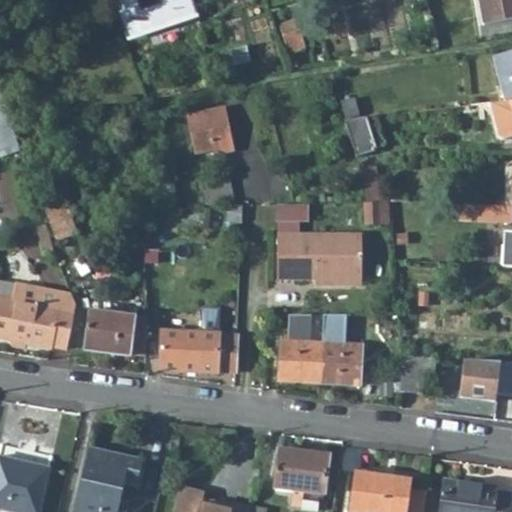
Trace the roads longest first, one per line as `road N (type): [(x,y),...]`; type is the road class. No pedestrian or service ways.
road 1 (residential): [(0,370),(108,395),(511,449)]
road 2 (unknown): [(242,413),(252,243)]
